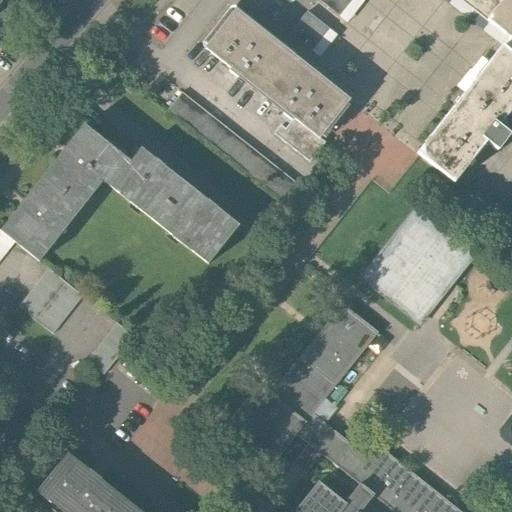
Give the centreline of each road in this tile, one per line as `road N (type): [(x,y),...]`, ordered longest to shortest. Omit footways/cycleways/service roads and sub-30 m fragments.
road 1 (residential): [(0,348),(134,456)]
road 2 (unclassified): [(0,111),(97,0)]
